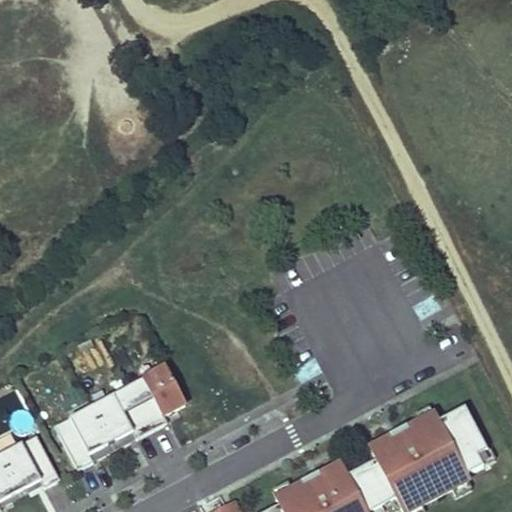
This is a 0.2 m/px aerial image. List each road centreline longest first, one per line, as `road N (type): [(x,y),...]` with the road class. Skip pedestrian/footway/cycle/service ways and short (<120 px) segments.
road 1 (track): [(129,0),(143,22),(165,35),(285,2),(322,5),(344,32),(511,376)]
road 2 (residential): [(146,511),(390,382),(343,294)]
